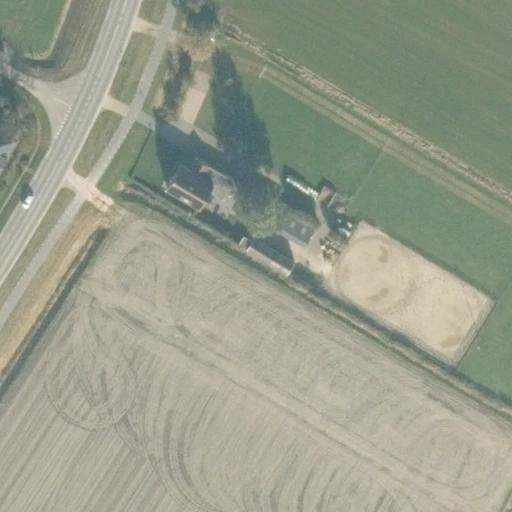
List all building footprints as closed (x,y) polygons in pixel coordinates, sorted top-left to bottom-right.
[(0,167),(18,135),(0,124),(0,167)] [(217,171),(208,165),(195,156),(188,168),(179,162),(166,186),(199,206),(208,190),(221,197),(233,178),(218,170),(217,171)] [(237,191),(241,183),(235,180),(231,188),(237,191)] [(281,233),(293,213),(280,205),(268,225),(281,233)] [(287,273),(295,260),(254,235),(246,248),(287,273)]
